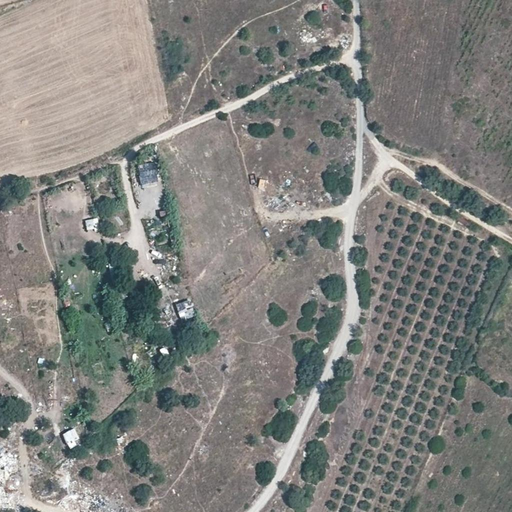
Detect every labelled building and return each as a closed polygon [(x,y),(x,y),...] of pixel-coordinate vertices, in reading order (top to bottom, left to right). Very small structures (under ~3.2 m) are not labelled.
[(137,165),(140,185),(161,182),(158,162),(137,165)] [(86,231),(98,230),(98,219),(86,220),(86,231)] [(184,289),(178,291),(184,307),(190,306),(184,289)] [(138,322),(134,305),(125,307),(125,303),(116,305),(122,327),(138,322)] [(171,321),(172,328),(184,326),(183,319),(171,321)]
